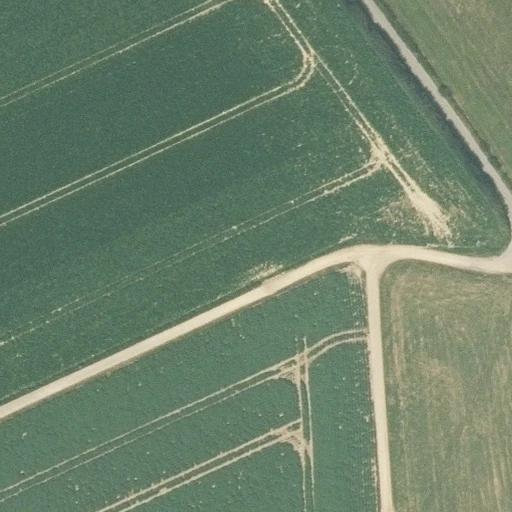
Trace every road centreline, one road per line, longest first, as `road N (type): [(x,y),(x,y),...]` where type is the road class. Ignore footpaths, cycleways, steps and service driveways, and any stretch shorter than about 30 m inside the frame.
road 1 (track): [(0,416),(342,256),(413,254),(511,268)]
road 2 (track): [(385,511),(369,254)]
